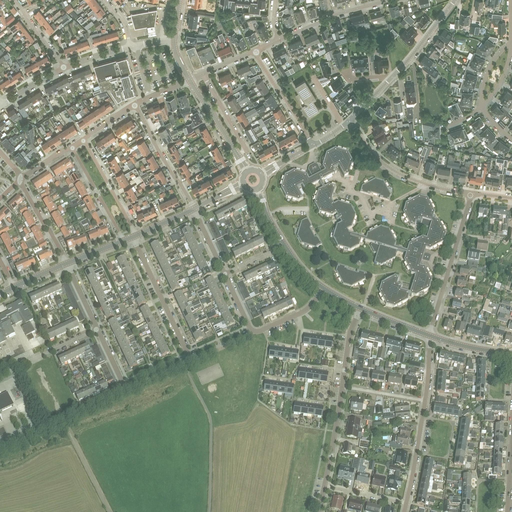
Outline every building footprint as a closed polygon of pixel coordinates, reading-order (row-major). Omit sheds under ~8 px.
[(31,4),(29,0),(26,0),(29,5),(27,6),(29,9),(37,4),(36,1),(31,4)] [(223,10),(231,11),(232,1),(228,0),(227,0),(219,0),(220,2),(220,3),(224,3),(223,10)] [(235,0),(236,1),(232,1),(231,11),(235,12),(236,4),(243,5),(242,0),(235,0)] [(242,0),(243,5),(249,5),(249,13),(253,13),(254,3),(250,3),(250,0),(242,0)] [(254,3),(253,13),(260,14),(260,6),(265,7),(265,6),(266,6),(266,3),(265,3),(265,0),(258,0),(258,3),(254,3)] [(283,0),(283,3),(286,3),(285,9),(292,6),(292,4),(290,4),(290,0),(283,0)] [(486,0),(486,1),(485,5),(488,5),(491,6),(490,7),(492,9),(492,10),(493,10),(494,0),(486,0)] [(91,6),(95,11),(101,7),(97,1),(91,6)] [(73,9),(69,3),(64,7),(69,13),(73,9)] [(400,14),(399,10),(402,9),(401,6),(398,7),(398,4),(389,7),(391,16),(400,14)] [(286,26),(294,24),(291,15),(294,14),(291,6),(288,8),(290,15),(283,17),(286,26)] [(303,13),(306,12),(304,6),(299,7),(300,10),(295,12),(298,21),(305,19),(303,13)] [(307,8),(309,17),(318,15),(315,6),(307,8)] [(101,7),(95,11),(92,14),(91,13),(89,14),(90,17),(92,15),(93,16),(94,15),(97,18),(99,16),(105,12),(101,7)] [(155,25),(157,9),(131,14),(135,28),(155,25)] [(33,14),(37,19),(42,15),(38,10),(33,14)] [(64,10),(54,17),(56,20),(66,14),(64,10)] [(383,24),(387,23),(385,15),(382,16),(380,10),(370,13),(372,20),(377,19),(379,20),(380,23),(383,22),(383,24)] [(197,21),(198,15),(205,16),(214,17),(215,14),(207,12),(206,12),(200,11),(199,15),(189,13),(188,16),(189,17),(189,20),(197,21)] [(363,13),(356,15),(361,31),(364,31),(363,24),(362,24),(361,22),(365,21),(365,23),(369,21),(368,15),(364,16),(363,13)] [(12,14),(5,19),(8,24),(15,18),(12,14)] [(45,18),(42,15),(37,19),(41,24),(51,16),(50,14),(45,18)] [(243,14),(237,16),(240,23),(245,20),(243,14)] [(469,25),(470,15),(462,14),(460,27),(463,28),(464,24),(469,25)] [(353,33),(361,31),(356,15),(350,16),(352,24),(356,23),(357,27),(356,27),(357,29),(352,30),(353,33)] [(408,15),(406,15),(403,18),(411,25),(415,21),(408,15)] [(427,24),(430,20),(430,19),(428,17),(428,18),(425,15),(423,17),(422,16),(417,21),(419,23),(416,26),(418,28),(421,25),(424,27),(425,27),(427,25),(427,24)] [(41,24),(45,29),(50,25),(48,22),(51,20),(50,19),(53,18),(51,16),(41,24)] [(502,18),(501,18),(492,18),(491,23),(494,23),(494,26),(498,26),(498,33),(505,33),(507,33),(507,29),(505,29),(505,22),(502,22),(502,18)] [(17,28),(22,24),(18,19),(9,26),(13,31),(17,28)] [(334,31),(342,28),(339,20),(331,22),(334,31)] [(53,23),(50,25),(45,29),(49,34),(54,30),(59,26),(57,24),(55,26),(53,23)] [(19,35),(21,33),(26,29),(22,24),(17,28),(19,31),(16,33),(17,34),(15,35),(14,36),(15,38),(16,37),(19,35)] [(257,33),(259,32),(262,38),(269,35),(264,25),(259,28),(257,24),(254,26),(257,33)] [(480,27),(472,26),(471,33),(478,34),(480,27)] [(155,27),(147,29),(148,38),(156,37),(155,27)] [(105,28),(103,29),(107,40),(113,39),(111,33),(108,33),(107,30),(106,30),(105,28)] [(329,42),(330,42),(331,43),(330,45),(331,45),(329,46),(328,46),(325,47),(327,51),(331,49),(330,49),(336,46),(333,40),(334,40),(332,35),(330,36),(326,28),(320,31),(324,39),(327,37),(329,42)] [(407,32),(405,30),(400,36),(409,44),(411,42),(412,42),(414,41),(414,39),(413,38),(417,33),(412,28),(407,32)] [(30,34),(26,29),(21,33),(19,35),(16,37),(18,39),(20,37),(21,38),(23,36),(25,38),(30,34)] [(439,36),(447,42),(452,35),(445,29),(439,36)] [(239,50),(247,46),(242,37),(238,39),(234,32),(228,35),(232,42),(234,41),(239,50)] [(250,45),(258,41),(254,32),(246,36),(250,45)] [(81,42),(84,48),(90,46),(85,33),(83,34),(84,38),(80,39),(81,42)] [(206,35),(198,34),(195,33),(194,36),(186,35),(185,39),(186,39),(186,42),(196,43),(196,39),(205,41),(206,35)] [(221,42),(227,55),(233,53),(229,45),(227,46),(224,41),(225,40),(222,33),(218,35),(221,42)] [(316,49),(319,48),(318,44),(317,44),(316,42),(319,40),(316,33),(310,35),(313,43),(315,45),(316,49)] [(30,34),(25,38),(28,42),(25,44),(27,47),(30,44),(29,43),(34,39),(30,34)] [(313,43),(310,35),(308,36),(307,35),(304,37),(305,38),(304,38),(307,45),(313,43)] [(487,39),(484,44),(492,50),(496,45),(492,42),(493,40),(497,41),(498,37),(490,36),(488,39),(487,39)] [(73,39),(75,42),(76,44),(78,50),(84,48),(81,42),(78,43),(76,38),(73,39)] [(440,48),(444,43),(438,38),(434,43),(440,48)] [(301,48),(304,47),(300,39),(294,42),(301,56),(304,55),(302,51),(301,48)] [(72,52),(70,46),(67,47),(65,41),(61,43),(64,49),(66,54),(72,52)] [(227,55),(221,42),(218,44),(219,46),(218,47),(218,48),(219,50),(218,50),(221,58),(227,55)] [(301,56),(294,42),(289,45),(292,52),(295,51),(296,53),(298,57),(301,56)] [(72,52),(76,51),(78,50),(76,44),(70,46),(72,52)] [(489,55),(492,50),(484,44),(480,48),(477,46),(476,52),(481,54),(483,50),(489,55)] [(202,62),(214,57),(210,46),(197,51),(194,45),(186,48),(189,55),(195,67),(203,64),(202,62)] [(437,58),(440,55),(436,52),(437,50),(432,46),(427,53),(435,59),(436,57),(437,58)] [(278,50),(284,62),(285,62),(286,65),(288,69),(292,67),(290,63),(288,64),(284,55),(287,54),(284,47),(283,47),(282,47),(281,48),(278,50)] [(337,48),(332,50),(333,53),(332,54),(333,54),(333,56),(337,67),(341,67),(345,64),(344,64),(344,62),(347,61),(347,58),(346,56),(342,57),(340,51),(338,51),(337,48)] [(282,63),(284,62),(278,50),(275,51),(273,52),(276,59),(278,63),(281,62),(282,63)] [(481,54),(476,52),(474,52),(473,54),(471,59),(483,65),(486,60),(479,57),(481,54)] [(47,55),(41,59),(44,64),(50,61),(47,55)] [(430,73),(430,74),(435,78),(438,74),(439,73),(433,69),(434,69),(432,68),(436,63),(425,55),(419,63),(424,66),(423,68),(430,73)] [(34,59),(33,57),(31,58),(32,60),(32,61),(33,63),(30,65),(33,70),(39,67),(36,62),(34,59)] [(124,99),(128,98),(138,95),(127,57),(101,64),(94,66),(101,92),(110,90),(110,93),(118,103),(124,99)] [(362,58),(351,59),(351,66),(355,66),(355,70),(369,69),(368,58),(362,58)] [(41,59),(36,62),(39,67),(44,64),(41,59)] [(480,70),(483,65),(471,59),(466,68),(473,71),(474,67),(480,70)] [(25,68),(28,73),(33,70),(30,65),(29,62),(25,64),(24,61),(22,62),(21,60),(19,62),(21,66),(24,65),(25,68)] [(381,60),(374,60),(375,72),(382,71),(382,67),(388,67),(388,60),(381,61),(381,60)] [(321,65),(324,76),(331,74),(330,66),(328,61),(324,62),(324,64),(321,65)] [(17,62),(15,64),(17,67),(14,68),(17,73),(15,74),(18,79),(24,76),(20,71),(18,68),(20,67),(17,62)] [(249,64),(243,67),(246,74),(252,71),(253,74),(256,72),(253,65),(250,67),(249,64)] [(240,77),(246,74),(243,67),(237,69),(240,77)] [(84,70),(86,76),(87,79),(89,82),(91,82),(90,79),(90,78),(89,75),(92,74),(90,68),(84,70)] [(471,74),(473,71),(466,68),(463,78),(467,79),(476,82),(478,76),(471,74)] [(282,69),(279,71),(283,78),(287,76),(282,69)] [(86,76),(84,70),(78,73),(80,79),(86,76)] [(8,75),(9,78),(13,83),(18,79),(15,74),(12,76),(9,71),(6,73),(8,75)] [(230,92),(233,91),(232,88),(234,87),(231,81),(233,80),(230,72),(224,75),(227,82),(229,86),(228,86),(230,92)] [(80,79),(78,73),(72,75),(75,82),(73,83),(76,89),(78,88),(77,87),(79,86),(78,83),(81,82),(80,79)] [(227,82),(224,75),(218,77),(222,85),(227,82)] [(76,89),(73,83),(71,84),(67,77),(61,80),(64,85),(66,88),(69,87),(69,88),(70,87),(71,91),(75,89),(76,89)] [(330,84),(336,91),(345,84),(339,77),(330,84)] [(444,85),(447,81),(442,77),(438,83),(441,86),(443,84),(444,85)] [(4,81),(8,86),(13,83),(9,78),(4,81)] [(255,83),(259,89),(265,85),(262,79),(255,83)] [(467,79),(465,84),(462,83),(461,87),(467,89),(468,85),(475,87),(476,82),(467,79)] [(64,85),(61,80),(56,83),(59,88),(64,85)] [(309,116),(319,110),(312,100),(315,98),(304,81),(295,86),(299,93),(296,95),(309,116)] [(59,88),(56,83),(50,85),(53,91),(59,88)] [(53,91),(50,85),(44,88),(47,94),(53,91)] [(269,90),(265,85),(259,89),(255,91),(253,92),(248,95),(250,98),(257,94),(260,91),(262,94),(269,90)] [(405,86),(407,103),(416,102),(414,85),(405,86)] [(461,98),(462,98),(473,99),(473,93),(466,92),(467,89),(461,87),(458,87),(457,91),(457,94),(461,95),(461,98)] [(239,97),(236,99),(234,96),(228,100),(231,106),(237,102),(238,102),(241,100),(248,96),(243,88),(239,91),(241,94),(239,97)] [(345,101),(344,102),(349,108),(350,107),(358,100),(353,94),(350,97),(348,95),(349,94),(346,90),(345,90),(346,90),(338,97),(337,97),(341,101),(343,99),(345,101)] [(40,91),(35,94),(38,100),(41,98),(43,102),(44,104),(47,102),(43,96),(40,91)] [(271,94),(264,98),(266,100),(262,102),(255,107),(257,110),(262,107),(265,105),(274,99),(273,97),(274,96),(272,93),(271,94)] [(29,98),(33,103),(38,100),(35,94),(29,98)] [(188,104),(189,104),(186,94),(177,97),(180,106),(183,105),(184,109),(180,110),(182,115),(191,112),(188,104)] [(112,100),(109,96),(105,99),(107,102),(104,104),(108,110),(109,111),(111,109),(111,108),(113,107),(110,101),(112,100)] [(509,106),(511,101),(504,96),(500,101),(506,105),(504,107),(509,112),(511,108),(509,106)] [(34,106),(33,103),(29,98),(24,101),(27,107),(30,105),(31,108),(32,107),(34,110),(35,112),(37,111),(36,109),(34,106)] [(169,110),(177,107),(174,98),(166,101),(169,110)] [(457,102),(461,109),(462,112),(464,111),(465,104),(472,105),(473,99),(462,98),(461,98),(460,100),(457,102)] [(262,107),(263,109),(269,106),(271,108),(277,104),(274,99),(265,105),(262,107)] [(237,102),(231,106),(234,111),(241,107),(239,104),(242,102),(241,100),(238,102),(237,102)] [(24,108),(27,107),(24,101),(18,105),(24,113),(22,114),(24,117),(28,115),(24,108)] [(399,111),(403,110),(401,101),(394,102),(396,117),(400,116),(399,111)] [(159,111),(161,110),(164,115),(168,114),(165,104),(160,106),(159,103),(158,103),(158,102),(155,104),(155,105),(153,106),(160,120),(162,118),(159,111)] [(461,109),(457,102),(451,105),(453,108),(450,109),(452,114),(451,115),(452,119),(460,116),(458,111),(461,109)] [(99,108),(103,114),(108,110),(104,104),(99,108)] [(380,105),(379,105),(378,105),(377,106),(377,107),(378,108),(376,111),(379,114),(378,115),(379,116),(380,117),(381,117),(382,116),(384,113),(385,113),(388,113),(388,115),(392,114),(391,104),(385,105),(384,107),(380,105)] [(496,113),(502,119),(509,112),(504,107),(501,110),(497,105),(491,111),(494,114),(496,113)] [(91,113),(89,109),(88,110),(86,106),(84,108),(86,111),(88,114),(92,120),(97,117),(93,111),(91,113)] [(158,117),(153,106),(147,109),(150,115),(153,114),(155,118),(155,119),(156,121),(160,120),(158,117)] [(236,115),(239,120),(245,117),(257,110),(255,107),(244,113),(243,111),(236,115)] [(18,117),(21,121),(23,119),(21,115),(19,116),(13,108),(7,112),(11,118),(14,120),(18,117)] [(97,117),(103,114),(99,108),(93,111),(97,117)] [(273,119),(283,113),(279,108),(273,112),(274,114),(270,117),(271,119),(272,118),(273,119)] [(242,126),(249,122),(247,119),(251,117),(251,118),(254,116),(255,117),(256,117),(260,115),(259,114),(257,110),(245,117),(239,120),(242,126)] [(87,124),(83,117),(83,118),(79,112),(75,114),(79,120),(77,121),(81,127),(87,124)] [(198,113),(197,112),(190,116),(193,121),(192,122),(191,123),(186,125),(189,133),(194,130),(193,127),(203,121),(199,116),(200,115),(199,113),(198,113)] [(265,112),(261,116),(266,121),(270,116),(265,112)] [(275,124),(279,122),(279,123),(286,119),(283,113),(273,119),(272,118),(271,119),(269,120),(271,122),(272,121),(274,124),(275,124)] [(87,124),(92,120),(88,114),(83,117),(87,124)] [(474,135),(475,134),(481,130),(478,127),(484,123),(480,116),(476,119),(477,120),(472,124),(474,126),(471,128),(473,130),(472,131),(474,135)] [(131,119),(126,122),(130,129),(133,127),(134,129),(138,126),(135,121),(133,122),(131,119)] [(251,126),(244,130),(248,135),(254,132),(256,130),(262,127),(266,125),(263,120),(259,122),(260,125),(255,128),(255,127),(252,129),(251,126)] [(440,129),(437,129),(437,123),(422,120),(423,132),(430,132),(430,137),(435,137),(436,139),(440,138),(440,129)] [(126,122),(121,126),(125,132),(128,137),(131,136),(127,131),(130,129),(126,122)] [(159,132),(162,137),(171,132),(168,127),(172,125),(171,122),(164,126),(165,128),(159,132)] [(383,133),(387,131),(384,127),(387,125),(385,123),(373,125),(376,130),(373,131),(376,137),(383,133)] [(72,134),(77,130),(73,124),(68,127),(72,134)] [(125,132),(121,126),(115,130),(119,136),(125,132)] [(29,142),(35,141),(33,128),(32,128),(31,127),(28,127),(28,129),(26,129),(29,142)] [(66,137),(72,134),(68,127),(62,131),(66,137)] [(203,136),(209,133),(206,127),(200,130),(203,136)] [(256,130),(254,132),(248,135),(251,141),(257,137),(256,134),(264,130),(262,127),(256,130)] [(462,128),(456,130),(459,139),(462,138),(462,139),(463,140),(464,142),(470,139),(470,138),(468,134),(467,133),(464,134),(462,128)] [(481,130),(475,134),(478,137),(482,141),(485,139),(492,132),(488,128),(483,132),(481,130)] [(173,130),(171,132),(162,137),(165,142),(172,138),(171,136),(178,132),(177,129),(173,130)] [(459,139),(456,130),(450,132),(453,138),(449,139),(451,146),(455,145),(458,144),(457,140),(459,139)] [(62,131),(57,134),(61,141),(66,137),(62,131)] [(112,132),(106,135),(111,142),(116,138),(112,132)] [(289,136),(293,142),(298,139),(295,132),(289,136)] [(496,136),(492,132),(485,139),(487,141),(484,143),(488,147),(489,148),(494,143),(491,141),(496,136)] [(212,138),(209,133),(203,136),(206,141),(209,140),(212,144),(214,142),(212,138)] [(378,143),(384,139),(386,143),(392,137),(390,134),(386,137),(383,133),(376,137),(375,137),(378,143)] [(15,151),(21,146),(19,144),(15,148),(13,145),(23,136),(21,134),(17,137),(6,147),(10,152),(13,149),(15,151)] [(61,141),(57,134),(52,138),(56,144),(61,141)] [(1,142),(6,147),(17,137),(15,135),(12,138),(11,137),(8,140),(6,138),(1,142)] [(106,135),(101,139),(105,145),(111,142),(106,135)] [(284,139),(287,145),(293,142),(289,136),(284,139)] [(47,141),(51,147),(56,144),(52,138),(47,141)] [(120,141),(123,145),(125,148),(128,146),(122,138),(119,140),(120,141)] [(278,150),(274,144),(272,145),(270,141),(269,141),(267,138),(265,139),(267,142),(269,147),(273,153),(278,150)] [(107,147),(105,145),(101,139),(96,142),(98,145),(96,146),(99,151),(103,149),(103,150),(107,147)] [(287,145),(284,139),(278,142),(282,148),(287,145)] [(136,152),(140,149),(147,146),(143,140),(137,144),(139,147),(134,149),(134,150),(131,152),(132,154),(136,152)] [(497,146),(494,143),(489,148),(493,151),(494,150),(498,153),(505,144),(501,140),(497,146)] [(51,147),(47,141),(41,145),(46,151),(51,147)] [(267,157),(267,156),(263,150),(259,141),(256,142),(259,147),(258,147),(261,151),(258,153),(262,159),(263,158),(264,160),(267,158),(267,157)] [(214,155),(220,151),(217,146),(216,146),(214,142),(212,144),(209,146),(214,155)] [(168,147),(171,152),(176,150),(177,149),(174,143),(168,147)] [(510,147),(505,144),(498,153),(496,157),(500,158),(501,156),(503,157),(510,147)] [(136,152),(137,154),(142,152),(143,155),(150,151),(147,146),(140,149),(136,152)] [(400,153),(400,152),(391,146),(387,152),(396,158),(397,156),(400,158),(401,157),(400,154),(400,153)] [(273,153),(269,147),(263,150),(267,156),(273,153)] [(19,161),(27,153),(30,151),(28,149),(25,152),(23,150),(20,153),(19,152),(14,156),(19,161)] [(181,155),(177,149),(176,150),(171,152),(174,158),(175,158),(178,162),(180,160),(178,157),(181,155)] [(359,246),(361,240),(371,243),(370,246),(373,252),(377,253),(374,263),(381,265),(395,258),(397,250),(406,253),(404,260),(411,273),(415,274),(410,292),(401,290),(402,285),(397,284),(399,277),(395,276),(381,283),(379,291),(386,304),(394,307),(408,300),(409,296),(411,297),(412,294),(416,296),(429,289),(432,280),(424,267),(420,265),(422,258),(426,260),(427,256),(423,255),(426,248),(430,249),(443,242),(446,234),(439,220),(434,219),(435,217),(433,217),(434,212),(427,199),(419,197),(405,204),(403,212),(410,225),(414,227),(416,222),(420,223),(420,225),(429,228),(426,238),(422,237),(409,244),(407,250),(395,247),(396,243),(389,229),(380,227),(367,234),(366,238),(349,233),(347,230),(352,227),(356,215),(351,206),(338,202),(334,204),(331,200),(335,187),(329,185),(324,187),(321,181),(336,173),(334,168),(338,166),(344,177),(349,174),(352,162),(348,152),(335,149),(326,153),(322,166),(322,167),(319,169),(317,165),(314,164),(309,167),(306,174),(294,171),(285,175),(281,188),(286,197),(298,201),(303,198),(297,187),(302,185),(304,190),(319,182),(319,183),(321,188),(322,188),(318,190),(314,203),(319,212),(332,216),(336,214),(337,216),(335,217),(337,222),(339,220),(341,223),(336,225),(332,238),(337,247),(350,251),(359,246)] [(224,160),(223,157),(220,151),(214,155),(217,160),(213,163),(215,166),(222,162),(224,160)] [(405,163),(411,165),(416,153),(414,151),(412,155),(408,153),(406,156),(408,157),(405,163)] [(23,166),(28,162),(30,159),(28,157),(29,156),(27,153),(19,161),(23,166)] [(418,157),(419,154),(416,153),(411,165),(417,168),(419,161),(416,160),(418,157)] [(145,158),(149,164),(155,160),(152,155),(145,158)] [(110,166),(117,162),(114,157),(107,161),(110,166)] [(429,161),(428,160),(424,171),(428,172),(428,171),(432,172),(436,160),(430,158),(429,161)] [(155,160),(149,164),(152,169),(158,166),(155,160)] [(182,164),(180,160),(178,162),(180,165),(179,166),(182,172),(188,168),(185,162),(182,164)] [(70,170),(74,167),(71,163),(70,164),(67,161),(62,164),(66,170),(69,168),(70,170)] [(114,172),(120,168),(117,162),(110,166),(114,172)] [(453,178),(459,179),(461,167),(459,167),(460,163),(454,162),(453,167),(457,168),(455,170),(453,178)] [(66,170),(62,164),(57,167),(61,174),(63,177),(66,176),(63,172),(66,170)] [(140,175),(141,178),(148,174),(146,171),(143,173),(142,170),(146,168),(144,166),(141,168),(137,170),(137,171),(136,171),(138,174),(139,176),(140,175)] [(510,187),(511,187),(511,182),(511,173),(506,173),(507,167),(504,166),(503,173),(504,173),(504,174),(503,177),(505,177),(507,178),(505,186),(506,186),(506,187),(509,188),(510,187)] [(61,174),(57,167),(52,171),(56,177),(61,174)] [(133,172),(133,173),(137,170),(136,168),(132,171),(132,170),(129,172),(128,171),(124,174),(122,172),(116,175),(119,181),(125,177),(130,175),(130,174),(133,172)] [(186,177),(188,180),(191,178),(189,175),(192,174),(188,168),(182,172),(185,177),(186,177)] [(227,178),(233,175),(229,168),(224,171),(227,178)] [(160,177),(163,175),(160,169),(154,173),(156,176),(151,178),(151,179),(153,181),(157,178),(160,177)] [(476,182),(477,175),(478,170),(474,169),(473,175),(471,175),(469,182),(473,183),(473,182),(476,182)] [(227,178),(224,171),(218,174),(222,181),(227,178)] [(43,177),(47,183),(52,179),(48,173),(43,177)] [(74,182),(76,181),(79,179),(75,173),(70,176),(74,182)] [(494,176),(493,178),(492,185),(499,186),(500,179),(503,179),(503,177),(504,174),(504,173),(503,173),(500,173),(500,175),(497,174),(496,176),(494,176)] [(148,174),(141,178),(143,180),(146,185),(149,183),(153,181),(151,179),(148,181),(147,178),(149,177),(148,174)] [(222,181),(218,174),(213,177),(216,183),(222,181)] [(167,180),(163,175),(160,177),(157,178),(153,181),(149,183),(151,185),(154,183),(159,181),(160,184),(167,180)] [(38,180),(42,186),(47,183),(43,177),(38,180)] [(122,186),(128,183),(125,177),(119,181),(122,186)] [(362,185),(360,192),(369,195),(370,193),(380,196),(379,198),(389,201),(391,194),(384,181),(375,178),(362,185)] [(204,182),(207,188),(213,185),(209,179),(204,182)] [(42,186),(38,180),(32,183),(36,190),(42,186)] [(198,185),(201,191),(207,188),(204,182),(198,185)] [(75,187),(78,192),(84,189),(81,183),(75,187)] [(201,191),(198,185),(192,188),(195,194),(201,191)] [(127,195),(134,192),(130,186),(124,190),(127,195)] [(81,198),(87,195),(84,189),(78,192),(81,198)] [(130,201),(137,197),(134,192),(127,195),(130,201)] [(139,203),(142,202),(143,205),(146,204),(144,201),(142,196),(138,199),(139,203)] [(174,205),(179,203),(176,196),(170,198),(174,205)] [(21,209),(23,208),(24,208),(20,204),(22,201),(18,197),(13,201),(18,206),(21,209)] [(43,201),(47,207),(53,204),(49,198),(43,201)] [(88,206),(92,204),(89,198),(83,202),(79,204),(80,207),(85,204),(86,207),(88,206)] [(174,205),(170,198),(165,201),(168,208),(174,205)] [(244,208),(247,207),(243,200),(237,203),(241,210),(241,211),(244,209),(244,208)] [(18,206),(13,201),(9,205),(13,210),(18,206)] [(168,208),(165,201),(159,204),(162,211),(168,208)] [(134,209),(137,208),(137,209),(138,209),(139,211),(141,210),(138,202),(132,205),(134,209)] [(149,203),(148,203),(146,204),(151,216),(157,213),(154,206),(151,207),(149,203)] [(241,210),(237,203),(232,206),(235,213),(236,214),(238,212),(238,211),(241,210)] [(56,210),(53,204),(47,207),(50,213),(56,210)] [(93,210),(95,209),(92,204),(88,206),(86,207),(89,212),(87,213),(89,216),(91,215),(92,217),(97,214),(96,213),(95,213),(93,210)] [(142,211),(145,218),(151,216),(146,204),(143,205),(145,210),(142,211)] [(233,214),(233,215),(236,214),(235,213),(232,206),(226,209),(230,216),(233,214)] [(487,219),(488,207),(479,206),(478,214),(483,215),(482,218),(487,219)] [(1,213),(5,218),(10,213),(5,208),(1,213)] [(230,216),(226,209),(221,212),(225,219),(227,218),(227,217),(230,216)] [(507,210),(500,209),(499,222),(502,222),(503,216),(506,217),(507,210)] [(145,218),(142,211),(136,214),(139,221),(145,218)] [(26,222),(32,218),(29,212),(23,216),(26,222)] [(225,219),(221,212),(215,215),(218,222),(220,225),(223,224),(226,222),(225,219)] [(54,222),(61,218),(57,213),(51,216),(54,222)] [(29,227),(35,224),(32,218),(26,222),(29,227)] [(57,227),(64,224),(61,218),(54,222),(57,227)] [(312,226),(307,218),(301,221),(297,235),(301,243),(315,248),(321,244),(317,236),(315,237),(310,227),(312,226)] [(91,233),(88,235),(90,241),(96,239),(94,233),(93,230),(91,226),(89,223),(87,223),(89,227),(90,231),(90,230),(91,233)] [(108,234),(106,228),(103,229),(102,226),(99,228),(100,230),(102,236),(108,234)] [(31,231),(32,233),(29,235),(31,238),(34,236),(40,233),(37,227),(31,231)] [(181,239),(184,238),(192,234),(189,228),(182,231),(183,234),(179,237),(178,234),(175,235),(170,237),(173,243),(177,241),(181,239)] [(94,233),(96,239),(102,236),(100,230),(96,231),(95,229),(93,230),(94,233)] [(246,244),(243,246),(247,253),(252,250),(249,242),(245,233),(242,229),(239,230),(240,231),(246,244)] [(511,229),(508,229),(507,236),(503,241),(506,243),(510,238),(511,229)] [(252,242),(251,241),(247,232),(245,233),(249,242),(252,250),(258,247),(255,240),(252,242)] [(43,239),(40,233),(34,236),(38,242),(43,239)] [(187,243),(194,240),(192,234),(184,238),(185,240),(186,240),(187,243)] [(4,243),(10,240),(7,235),(1,238),(4,243)] [(78,238),(81,245),(87,242),(84,236),(78,238)] [(254,239),(255,240),(258,247),(264,244),(261,237),(258,239),(257,238),(254,239)] [(72,241),(75,247),(81,245),(78,238),(72,241)] [(13,246),(10,240),(4,243),(7,249),(13,246)] [(189,249),(197,246),(194,240),(187,243),(189,246),(188,246),(189,249)] [(45,241),(40,244),(42,247),(41,248),(44,253),(47,259),(52,257),(50,250),(46,252),(44,246),(47,245),(45,241)] [(75,247),(72,241),(66,243),(69,249),(75,247)] [(235,258),(241,255),(237,247),(236,245),(234,241),(231,242),(233,246),(235,250),(232,251),(235,258)] [(486,251),(487,242),(478,241),(477,249),(486,251)] [(151,245),(154,252),(162,248),(160,245),(159,246),(158,242),(151,245)] [(13,246),(7,249),(10,255),(18,250),(15,245),(13,246)] [(193,255),(200,251),(197,246),(189,249),(191,252),(193,255)] [(241,255),(247,253),(243,246),(240,247),(240,246),(237,247),(241,255)] [(154,252),(156,257),(161,255),(163,254),(162,251),(163,251),(162,248),(154,252)] [(478,260),(480,251),(469,250),(468,258),(478,260)] [(194,257),(193,258),(194,258),(187,261),(188,264),(192,262),(195,261),(202,257),(200,251),(193,255),(194,257)] [(47,259),(44,253),(38,255),(41,262),(47,259)] [(156,257),(159,263),(167,259),(166,256),(165,257),(163,254),(161,255),(156,257)] [(119,266),(127,262),(124,257),(117,260),(118,263),(117,263),(119,266)] [(202,257),(195,261),(196,263),(197,263),(198,266),(205,263),(202,257)] [(27,260),(30,267),(36,264),(33,258),(27,260)] [(168,262),(167,259),(159,263),(162,269),(169,265),(167,263),(168,262)] [(18,265),(15,266),(18,272),(24,269),(21,263),(19,260),(16,261),(18,265)] [(21,263),(24,269),(30,267),(27,260),(21,263)] [(272,262),(271,261),(269,262),(268,262),(269,263),(266,264),(269,271),(269,272),(270,272),(273,280),(275,279),(275,278),(276,277),(274,274),(272,270),(275,269),(276,271),(279,270),(276,263),(273,265),(272,262)] [(122,272),(129,268),(127,262),(119,266),(120,269),(121,269),(122,272)] [(109,271),(112,269),(116,268),(115,265),(113,266),(111,263),(106,265),(109,271)] [(200,272),(208,268),(205,263),(198,266),(200,269),(199,269),(200,272)] [(269,271),(266,264),(260,267),(264,275),(267,274),(267,273),(269,272),(269,271)] [(347,267),(338,264),(336,271),(343,284),(351,286),(365,279),(367,273),(357,270),(356,272),(347,269),(347,267)] [(169,265),(162,269),(164,274),(172,271),(171,268),(170,268),(169,265)] [(467,275),(468,272),(469,272),(471,271),(476,271),(477,268),(476,268),(469,267),(467,266),(465,266),(465,269),(461,268),(459,274),(467,275)] [(266,278),(264,275),(260,267),(255,270),(258,277),(261,276),(265,283),(267,281),(266,278)] [(95,274),(103,271),(102,268),(93,272),(92,269),(85,273),(88,278),(95,274)] [(124,278),(132,274),(129,268),(122,272),(124,275),(123,275),(124,278)] [(197,274),(194,275),(188,278),(190,282),(199,278),(198,276),(202,274),(204,278),(211,274),(208,268),(200,272),(197,274)] [(258,277),(255,270),(249,273),(253,281),(256,279),(255,278),(258,277)] [(172,271),(164,274),(167,280),(174,277),(173,274),(172,271)] [(253,281),(249,273),(243,275),(246,282),(250,281),(250,282),(253,281)] [(88,278),(90,284),(97,281),(96,278),(97,277),(95,274),(88,278)] [(128,283),(135,280),(132,274),(124,278),(125,281),(126,280),(128,283)] [(167,280),(170,286),(178,282),(176,279),(175,280),(174,277),(167,280)] [(178,285),(179,285),(182,284),(188,281),(187,278),(184,279),(180,281),(178,282),(170,286),(173,292),(180,289),(178,285)] [(207,284),(206,285),(207,288),(215,284),(212,278),(205,281),(207,284)] [(464,287),(466,280),(458,279),(457,285),(464,287)] [(130,289),(138,286),(135,280),(128,283),(129,286),(128,286),(130,289)] [(100,284),(100,283),(99,284),(97,281),(90,284),(93,290),(101,286),(104,285),(107,283),(106,281),(100,284)] [(59,293),(58,292),(61,290),(58,283),(52,286),(56,294),(59,293)] [(96,296),(103,292),(101,290),(110,285),(109,283),(107,283),(104,285),(101,286),(93,290),(96,296)] [(215,284),(207,288),(204,289),(201,291),(197,293),(198,295),(209,290),(211,293),(218,290),(215,284)] [(287,300),(280,285),(277,286),(284,301),(287,308),(293,306),(290,299),(287,300)] [(52,286),(46,288),(50,295),(52,294),(53,295),(56,294),(52,286)] [(133,295),(140,291),(138,286),(130,289),(131,292),(132,292),(133,295)] [(47,297),(50,295),(46,288),(46,287),(42,289),(43,290),(41,291),(44,299),(47,298),(47,297)] [(468,296),(469,291),(463,289),(462,291),(456,290),(454,296),(462,298),(462,295),(468,296)] [(174,295),(177,301),(185,298),(187,296),(191,295),(195,293),(193,290),(183,295),(181,292),(174,295)] [(213,299),(221,295),(218,290),(211,293),(212,296),(211,296),(213,299)] [(41,291),(35,294),(38,301),(41,299),(42,301),(44,299),(41,291)] [(135,301),(143,297),(140,291),(133,295),(134,297),(134,298),(135,301)] [(96,296),(98,301),(113,295),(111,292),(105,295),(104,295),(103,292),(96,296)] [(35,302),(38,301),(35,294),(29,296),(32,305),(36,303),(35,302)] [(114,298),(113,295),(98,301),(101,307),(108,304),(107,301),(108,300),(108,301),(114,298)] [(216,304),(223,301),(221,295),(213,299),(214,302),(215,301),(216,304)] [(281,303),(280,302),(278,296),(275,297),(277,300),(278,303),(281,311),(287,308),(284,301),(281,303)] [(143,297),(135,301),(136,303),(137,303),(139,306),(146,303),(143,297)] [(177,301),(180,307),(184,305),(187,304),(185,301),(186,300),(185,298),(177,301)] [(8,311),(0,315),(0,352),(0,353),(0,351),(0,348),(1,348),(0,346),(0,344),(6,341),(4,339),(7,337),(15,333),(12,327),(13,326),(15,325),(22,322),(24,326),(22,328),(26,336),(27,336),(29,341),(32,340),(34,339),(33,336),(32,334),(35,332),(30,323),(29,322),(33,320),(26,306),(24,307),(20,300),(6,307),(8,311)] [(488,308),(489,305),(490,301),(486,300),(482,310),(491,313),(492,309),(488,308)] [(218,310),(226,307),(223,301),(216,304),(218,307),(217,308),(218,310)] [(265,306),(266,308),(270,316),(276,314),(272,306),(269,308),(268,304),(266,301),(263,302),(265,306)] [(453,301),(452,307),(458,309),(457,311),(470,314),(471,311),(460,308),(461,303),(453,301)] [(200,304),(199,302),(188,307),(187,304),(184,305),(180,307),(182,313),(190,309),(200,304)] [(275,305),(272,306),(276,314),(281,311),(278,303),(275,304),(275,305)] [(113,305),(110,307),(110,306),(109,307),(108,304),(101,307),(104,313),(112,309),(118,306),(117,304),(113,305)] [(119,311),(121,314),(126,312),(123,304),(118,306),(112,309),(104,313),(106,319),(115,315),(113,312),(119,309),(120,310),(119,311)] [(194,310),(201,307),(200,304),(190,309),(182,313),(185,319),(190,316),(192,315),(191,312),(194,311),(194,310)] [(142,313),(141,313),(141,314),(142,316),(150,312),(147,306),(140,310),(142,313)] [(215,312),(211,313),(207,315),(209,318),(216,314),(216,315),(220,313),(221,316),(229,312),(226,307),(218,310),(215,312)] [(264,319),(270,316),(266,308),(263,310),(264,310),(261,312),(260,311),(257,312),(259,316),(262,315),(264,319)] [(135,310),(128,314),(129,315),(130,317),(132,316),(133,320),(136,319),(139,318),(138,315),(137,315),(135,310)] [(144,319),(146,321),(153,318),(150,312),(142,316),(143,319),(144,319)] [(231,318),(229,312),(221,316),(223,319),(222,319),(213,323),(215,326),(223,322),(231,318)] [(195,321),(196,320),(194,318),(193,318),(192,315),(190,316),(185,319),(188,324),(195,321)] [(450,330),(453,318),(450,317),(449,319),(446,319),(443,328),(450,330)] [(147,324),(146,325),(148,328),(156,324),(153,318),(146,321),(147,324)] [(213,327),(217,335),(222,333),(220,329),(221,329),(223,329),(227,327),(235,324),(235,323),(234,321),(233,320),(233,321),(231,318),(223,322),(215,326),(213,327)] [(73,330),(79,327),(75,319),(69,322),(73,330)] [(119,324),(122,323),(120,320),(117,322),(116,320),(109,323),(111,328),(119,324)] [(197,323),(196,320),(195,321),(188,324),(190,330),(197,327),(196,324),(197,323)] [(468,326),(466,334),(472,336),(474,328),(476,322),(474,321),(473,325),(472,325),(471,327),(468,326)] [(67,333),(73,330),(69,322),(64,325),(67,333)] [(457,323),(455,332),(462,333),(462,330),(464,331),(465,328),(466,324),(464,323),(464,322),(463,322),(463,323),(462,325),(457,323)] [(474,328),(472,336),(478,337),(479,336),(480,332),(483,333),(483,331),(485,324),(476,322),(474,328)] [(111,328),(114,334),(121,331),(119,327),(120,327),(119,324),(111,328)] [(151,333),(158,330),(156,324),(148,328),(149,330),(150,330),(151,333)] [(58,327),(61,335),(67,333),(64,325),(58,327)] [(201,332),(204,331),(207,329),(206,326),(202,328),(199,330),(197,327),(190,330),(193,336),(201,332)] [(61,335),(58,327),(52,330),(56,338),(61,335)] [(486,327),(483,336),(491,338),(494,329),(486,327)] [(56,338),(52,330),(46,333),(50,341),(56,338)] [(153,339),(161,336),(158,330),(151,333),(152,336),(153,339)] [(114,334),(116,340),(124,336),(123,333),(122,333),(121,331),(114,334)] [(196,342),(203,338),(201,335),(202,335),(201,332),(193,336),(196,342)] [(366,348),(366,346),(367,343),(369,333),(362,332),(361,336),(360,336),(360,337),(359,339),(360,340),(364,341),(362,347),(366,348)] [(371,346),(373,346),(376,335),(369,333),(367,343),(372,344),(371,346)] [(303,344),(310,345),(312,335),(305,334),(303,344)] [(317,346),(319,336),(312,335),(310,345),(317,346)] [(378,343),(381,344),(383,337),(376,335),(373,346),(373,348),(377,349),(378,343)] [(119,345),(126,342),(125,339),(126,339),(124,336),(116,340),(119,345)] [(144,344),(145,346),(151,343),(151,344),(155,342),(157,345),(164,341),(161,336),(153,339),(150,341),(146,342),(144,344)] [(317,346),(324,347),(326,337),(319,336),(317,346)] [(331,348),(333,338),(326,337),(324,347),(331,348)] [(393,344),(394,339),(388,338),(386,345),(385,347),(389,348),(388,352),(391,352),(393,344)] [(401,341),(394,339),(393,344),(391,352),(395,353),(395,349),(399,350),(401,341)] [(157,348),(158,350),(167,347),(164,341),(157,345),(158,347),(157,348)] [(119,345),(122,351),(130,347),(128,344),(127,345),(126,342),(119,345)] [(411,351),(412,348),(413,344),(406,342),(404,352),(409,353),(409,354),(411,355),(411,351)] [(83,352),(85,355),(87,353),(90,351),(92,355),(94,354),(94,353),(93,350),(91,347),(89,348),(87,344),(81,347),(83,352)] [(419,350),(420,345),(413,344),(412,348),(411,351),(411,355),(410,357),(413,358),(414,353),(419,355),(420,350),(419,350)] [(76,349),(75,350),(79,357),(82,355),(82,356),(85,355),(83,352),(81,347),(76,349)] [(124,357),(131,353),(130,350),(131,350),(130,347),(122,351),(124,357)] [(161,353),(162,356),(169,353),(167,347),(158,350),(155,352),(152,354),(153,356),(157,355),(161,353)] [(269,356),(276,357),(277,348),(270,347),(269,356)] [(284,349),(277,348),(276,357),(283,358),(284,349)] [(290,359),(291,350),(284,349),(283,358),(290,359)] [(75,350),(69,352),(73,360),(76,359),(76,358),(79,357),(75,350)] [(298,351),(291,350),(290,359),(297,360),(298,351)] [(138,358),(142,356),(143,355),(142,351),(135,355),(133,357),(131,353),(124,357),(127,363),(135,359),(138,358)] [(64,355),(67,362),(70,361),(73,360),(69,352),(64,355)] [(438,368),(442,370),(444,365),(444,362),(445,360),(447,353),(440,352),(438,359),(442,360),(441,364),(439,364),(438,368)] [(453,355),(447,353),(445,360),(444,362),(448,363),(448,362),(451,362),(453,355)] [(67,362),(64,355),(58,358),(61,366),(64,364),(64,363),(67,362)] [(454,363),(454,364),(453,367),(452,372),(455,373),(456,368),(457,365),(459,356),(453,355),(451,362),(454,363)] [(465,358),(459,356),(457,365),(460,366),(460,365),(463,365),(465,358)] [(137,362),(135,359),(127,363),(130,369),(137,365),(136,362),(137,362)] [(355,377),(361,378),(362,373),(363,367),(363,365),(358,364),(355,377)] [(376,372),(373,372),(372,380),(377,381),(380,368),(376,367),(376,372)] [(413,367),(413,372),(411,379),(412,379),(410,386),(416,387),(417,380),(416,379),(416,376),(415,376),(415,373),(419,373),(419,368),(413,367)] [(92,369),(95,376),(101,390),(102,391),(108,388),(105,381),(101,382),(100,379),(101,379),(97,371),(97,372),(95,368),(92,369)] [(298,378),(305,379),(307,369),(300,368),(298,378)] [(87,369),(74,375),(75,378),(88,373),(87,369)] [(314,370),(307,369),(305,379),(312,380),(314,370)] [(319,381),(321,371),(314,370),(312,380),(319,381)] [(328,372),(321,371),(319,381),(326,382),(328,372)] [(407,378),(406,378),(404,385),(410,386),(412,379),(411,379),(413,372),(410,371),(409,375),(408,375),(407,378)] [(101,390),(95,376),(92,378),(96,385),(93,386),(94,388),(96,393),(102,391),(101,390)] [(89,393),(90,396),(96,393),(94,388),(93,386),(90,388),(87,380),(84,382),(89,393)] [(264,390),(271,391),(272,382),(265,381),(264,390)] [(84,390),(81,392),(84,399),(90,396),(89,393),(84,382),(81,383),(84,390)] [(279,383),(272,382),(271,391),(278,392),(279,383)] [(278,392),(285,393),(286,384),(279,383),(278,392)] [(294,385),(286,384),(285,393),(292,394),(294,385)] [(78,401),(84,399),(81,392),(78,393),(78,392),(79,391),(76,386),(70,388),(73,395),(75,394),(78,401)] [(0,421),(2,420),(0,417),(0,412),(13,406),(7,393),(0,396),(0,421)] [(350,410),(362,411),(364,400),(352,398),(352,399),(350,400),(350,401),(350,402),(350,404),(351,405),(350,410)] [(293,412),(301,413),(302,404),(295,402),(293,412)] [(309,405),(302,404),(301,413),(308,414),(309,405)] [(390,413),(409,411),(408,404),(394,406),(395,409),(390,409),(390,413)] [(316,406),(309,405),(308,414),(315,415),(316,406)] [(323,407),(316,406),(315,415),(322,416),(323,407)] [(396,419),(410,417),(409,411),(390,413),(383,414),(383,419),(396,418),(396,419)] [(13,421),(16,429),(29,423),(26,416),(13,421)] [(349,418),(347,427),(359,429),(359,428),(360,420),(349,418)] [(400,432),(400,436),(408,438),(409,438),(411,430),(408,430),(409,424),(399,424),(398,428),(397,432),(400,432)] [(362,429),(359,428),(359,429),(347,427),(346,436),(357,438),(361,438),(362,429)] [(406,445),(408,438),(400,436),(398,436),(397,443),(390,442),(389,448),(402,449),(402,445),(406,445)] [(355,451),(356,446),(352,445),(345,444),(343,453),(350,455),(351,451),(355,451)] [(405,465),(407,453),(396,452),(394,462),(393,462),(392,465),(400,466),(400,464),(405,465)] [(394,478),(390,477),(388,489),(397,491),(398,485),(401,486),(402,480),(399,480),(399,479),(398,479),(400,472),(401,468),(390,465),(389,470),(396,471),(394,478)] [(338,477),(339,477),(340,478),(342,478),(342,477),(346,478),(346,480),(351,481),(353,474),(354,470),(354,469),(352,469),(349,468),(341,466),(340,466),(338,477)] [(432,468),(424,466),(423,473),(432,474),(432,471),(431,471),(432,468)] [(484,472),(489,472),(493,472),(493,476),(488,475),(488,479),(496,480),(496,476),(500,476),(501,470),(492,469),(489,469),(484,469),(484,472)] [(368,485),(370,476),(364,474),(364,475),(358,474),(357,481),(364,483),(364,484),(368,485)] [(383,488),(386,478),(374,475),(372,484),(379,486),(379,487),(383,488)] [(429,487),(430,484),(429,483),(429,480),(426,480),(421,479),(420,485),(429,487)] [(419,491),(418,497),(426,499),(427,496),(426,496),(427,493),(419,491)] [(340,510),(343,498),(334,496),(331,508),(340,510)] [(430,500),(426,499),(418,497),(416,504),(425,506),(426,502),(429,503),(430,500)] [(360,511),(362,503),(358,502),(358,501),(350,500),(348,509),(354,510),(354,509),(360,511)] [(367,503),(365,511),(368,511),(379,511),(380,507),(376,506),(377,505),(367,503)]
